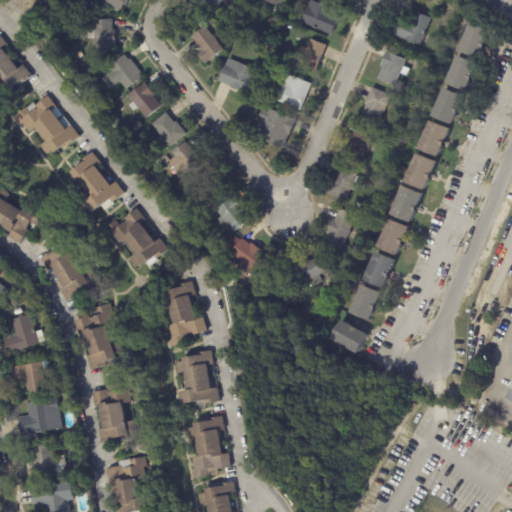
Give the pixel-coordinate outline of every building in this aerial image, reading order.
[(128,0),(123,10),(106,0),(128,0)] [(223,0),(217,13),(194,0),(223,0)] [(317,0),(330,6),(327,12),(340,18),(333,34),(304,22),(312,0),(317,0)] [(240,3),(246,6),(244,11),(238,7),(240,3)] [(274,5),(280,7),(277,13),(272,11),(274,5)] [(17,9),(38,6),(39,11),(18,14),(17,9)] [(433,17),(423,44),(398,34),(404,18),(413,22),(417,11),(433,17)] [(20,21),(27,18),(31,28),(24,31),(20,21)] [(114,20),(115,30),(117,30),(118,44),(115,44),(115,49),(96,50),(96,38),(88,38),(88,33),(89,33),(89,24),(95,24),(95,19),(114,19),(114,20)] [(490,40),(484,58),(464,50),(474,22),(494,30),(490,40)] [(215,35),(218,39),(217,40),(225,50),(208,63),(200,53),(204,51),(199,44),(189,51),(184,46),(194,38),(193,36),(206,26),(214,35),(215,35)] [(11,47),(8,49),(23,67),(26,65),(35,76),(22,86),(21,84),(7,94),(3,88),(6,85),(0,77),(0,36),(2,35),(11,47)] [(328,48),(318,71),(295,62),(302,45),(308,48),(312,38),(329,45),(328,48)] [(75,54),(82,50),(84,56),(78,59),(75,54)] [(383,66),(389,51),(408,59),(397,85),(380,78),(385,66),(383,66)] [(124,55),(124,56),(126,55),(130,60),(131,59),(147,79),(131,92),(122,82),(117,86),(110,76),(114,73),(110,68),(117,62),(115,59),(122,53),(124,55)] [(476,73),(470,88),(450,80),(461,53),(481,61),(476,73)] [(238,88),(221,81),(230,58),(257,69),(248,92),(238,88)] [(312,85),(303,109),(279,100),(289,74),(313,83),(312,85)] [(153,88),(157,93),(155,95),(164,104),(148,117),(140,107),(135,110),(130,105),(135,101),(130,95),(147,81),(153,88)] [(369,99),(375,87),(393,95),(389,104),(397,108),(388,128),(363,117),(369,104),(367,103),(369,99)] [(465,106),(457,124),(437,116),(449,88),(469,96),(465,106)] [(59,108),(56,110),(70,128),(74,125),(83,136),(70,146),(69,145),(59,152),(56,149),(49,155),(42,148),(50,141),(38,127),(32,132),(23,121),(33,112),(29,107),(35,102),(38,106),(50,96),(59,107),(59,108)] [(250,99),(260,103),(258,108),(249,105),(250,99)] [(297,122),(286,148),(267,140),(269,135),(261,132),(266,121),(260,118),(264,109),(269,111),(271,108),(298,119),(297,122)] [(172,117),(176,122),(179,121),(182,126),(181,127),(187,135),(173,147),(154,124),(168,112),(172,117)] [(132,127),(140,121),(143,125),(136,131),(132,127)] [(449,141),(442,157),(423,149),(434,122),(453,130),(449,141)] [(371,146),(365,160),(347,153),(355,133),(357,133),(360,127),(376,134),(371,146)] [(189,143),(198,155),(203,152),(211,162),(193,176),(187,168),(182,173),(172,161),(177,157),(174,152),(187,141),(189,143)] [(103,165),(101,166),(115,184),(118,182),(127,193),(116,202),(117,203),(107,211),(105,207),(96,214),(88,204),(94,199),(82,183),(75,188),(69,180),(76,175),(74,172),(86,163),(84,161),(95,152),(104,164),(103,165)] [(434,173),(428,190),(408,182),(419,154),(439,162),(434,173)] [(162,160),(167,155),(171,160),(166,164),(162,160)] [(339,173),(342,166),(359,173),(358,176),(365,179),(360,192),(353,189),(348,200),(330,193),(339,173)] [(198,189),(216,174),(227,188),(209,202),(198,189)] [(421,206),(414,223),(394,215),(406,187),(425,195),(421,206)] [(10,195),(10,197),(8,200),(24,210),(28,204),(46,215),(39,226),(33,222),(29,229),(31,230),(23,244),(10,237),(14,231),(0,222),(0,192),(3,188),(10,193),(10,195)] [(237,197),(246,209),(245,210),(253,220),(237,233),(228,221),(224,224),(220,219),(224,216),(218,210),(235,196),(237,197)] [(371,205),(379,208),(375,216),(368,213),(371,205)] [(352,231),(344,248),(327,241),(330,234),(328,233),(335,219),(336,219),(341,208),(358,216),(352,231)] [(147,221),(145,223),(160,241),(163,238),(172,250),(160,259),(161,260),(152,267),(150,264),(149,265),(146,262),(138,268),(132,260),(139,254),(127,239),(120,245),(107,229),(117,220),(118,221),(124,217),(126,219),(139,209),(148,220),(147,221)] [(407,239),(400,256),(381,248),(391,220),(411,228),(407,239)] [(235,250),(230,245),(237,236),(242,240),(235,250)] [(245,239),(252,244),(253,242),(266,252),(265,254),(269,257),(257,273),(233,255),(245,239)] [(81,254),(77,256),(87,273),(93,269),(99,279),(93,282),(95,286),(70,302),(62,290),(68,287),(55,267),(51,270),(43,258),(56,249),(58,253),(70,245),(72,248),(77,244),(83,253),(81,254)] [(395,272),(388,289),(369,280),(380,252),(400,261),(395,272)] [(331,269),(321,275),(324,281),(318,285),(314,279),(305,285),(294,268),(310,258),(311,261),(324,254),(332,268),(331,269)] [(0,272),(2,274),(0,277),(0,282),(10,290),(0,302),(0,272)] [(197,296),(194,297),(201,319),(205,318),(209,332),(195,336),(196,340),(173,347),(170,339),(173,338),(170,327),(178,324),(172,306),(163,309),(160,299),(169,296),(167,290),(194,282),(198,295),(197,296)] [(380,305),(373,321),(354,313),(365,285),(385,294),(380,305)] [(9,301),(13,297),(17,302),(13,306),(9,301)] [(114,325),(110,327),(117,344),(124,342),(128,352),(121,354),(122,358),(118,360),(119,361),(94,370),(89,357),(95,354),(88,333),(81,335),(76,322),(92,316),(93,318),(100,316),(97,309),(112,303),(115,312),(113,313),(117,324),(114,325)] [(9,353),(5,341),(17,337),(12,321),(30,316),(35,330),(36,330),(36,332),(42,331),(45,342),(41,344),(10,354),(9,353)] [(358,328),(371,335),(360,354),(335,339),(345,321),(358,328)] [(214,365),(212,366),(216,389),(220,388),(222,402),(206,405),(205,402),(186,405),(184,391),(192,390),(189,372),(179,373),(177,363),(187,362),(186,359),(204,355),(203,352),(213,351),(215,365),(214,365)] [(30,391),(28,379),(15,381),(13,368),(52,361),(54,374),(46,376),(49,393),(32,396),(32,391),(30,392),(30,391)] [(132,392),(134,402),(127,403),(131,422),(136,421),(138,431),(133,432),(134,436),(114,440),(115,442),(104,444),(102,430),(108,429),(104,406),(97,407),(95,393),(108,390),(108,386),(130,382),(132,392)] [(64,429),(24,435),(21,418),(31,416),(29,403),(61,399),(65,429),(64,429)] [(225,431),(224,431),(228,454),(231,453),(234,467),(220,470),(220,474),(198,479),(194,458),(204,456),(201,437),(191,439),(189,429),(199,427),(198,421),(225,416),(228,430),(225,431)] [(65,459),(67,471),(38,475),(34,445),(58,442),(60,459),(65,459)] [(148,466),(151,479),(142,481),(145,499),(153,497),(156,510),(144,511),(116,511),(116,507),(122,505),(119,491),(113,492),(108,469),(122,466),(122,462),(146,457),(148,466)] [(75,493),(76,500),(71,501),(72,511),(48,511),(47,505),(38,507),(34,489),(61,484),(61,482),(72,479),(75,493)] [(239,496),(236,496),(238,511),(214,511),(213,503),(203,505),(201,495),(210,493),(209,485),(221,483),(222,484),(237,482),(239,496)]
